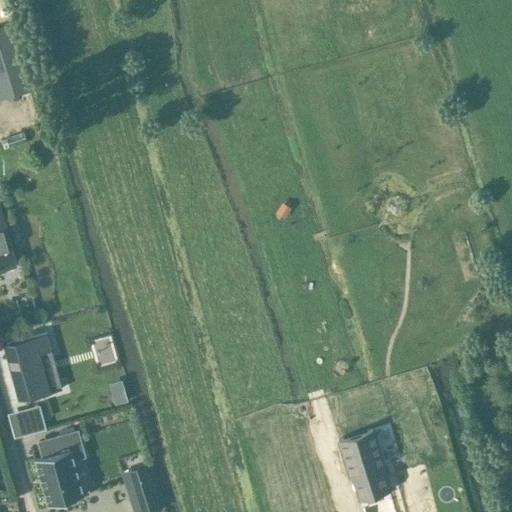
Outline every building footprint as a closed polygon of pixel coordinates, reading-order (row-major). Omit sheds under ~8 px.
[(18,21),(0,26),(0,98),(38,87),(18,21)] [(24,159),(18,168),(28,175),(33,165),(24,159)] [(0,216),(0,267),(15,264),(2,216),(0,216)] [(45,332),(3,344),(8,360),(10,359),(12,367),(10,368),(19,400),(48,392),(37,353),(50,349),(45,332)] [(127,400),(121,378),(108,381),(114,403),(127,400)] [(39,404),(27,407),(34,431),(46,428),(39,404)] [(43,457),(36,459),(48,505),(58,502),(59,507),(75,502),(74,497),(82,495),(72,459),(84,455),(77,429),(38,440),(43,457)] [(372,430),(338,440),(349,475),(352,475),(359,498),(388,489),(381,466),(383,465),(372,430)] [(140,499),(130,502),(133,511),(158,511),(159,511),(150,483),(136,488),(140,499)]
